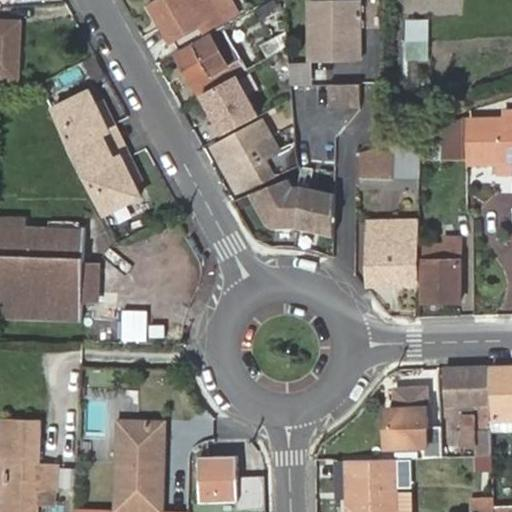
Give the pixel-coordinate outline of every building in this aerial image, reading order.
[(214,0),(160,0),(151,5),(171,41),(205,23),(210,32),(227,22),(214,0)] [(242,14),(233,0),(214,0),(227,22),(242,14)] [(284,11),(277,0),(276,0),(257,10),(265,23),(284,11)] [(360,2),(309,2),(309,61),(360,60),(360,2)] [(0,80),(20,81),(21,23),(3,22),(2,42),(0,42),(0,80)] [(177,54),(201,97),(244,73),(222,29),(177,54)] [(269,60),(291,47),(290,31),(261,46),(269,60)] [(426,59),(426,38),(403,38),(403,59),(426,59)] [(305,66),(293,66),(295,86),(305,86),(305,66)] [(315,66),(305,66),(305,86),(315,86),(315,66)] [(204,95),(226,135),(260,117),(238,76),(204,95)] [(363,85),(332,85),(332,108),(364,108),(363,85)] [(110,133),(91,94),(55,112),(105,216),(142,198),(135,185),(123,159),(116,162),(103,136),(110,133)] [(141,182),(104,104),(98,107),(110,133),(103,136),(116,162),(123,159),(135,185),(141,182)] [(504,124),(472,125),(472,158),(503,158),(503,162),(511,161),(511,112),(504,113),(504,124)] [(469,115),(421,132),(421,161),(469,161),(469,115)] [(297,167),(294,148),(282,155),(264,123),(215,148),(239,193),(297,167)] [(379,147),(365,152),(363,177),(393,178),(391,143),(379,147)] [(308,193),(310,188),(294,186),(291,178),(285,180),(290,191),(308,193)] [(279,183),(253,195),(267,226),(274,229),(296,229),(335,237),(336,194),(310,188),(308,193),(290,191),(285,180),(279,183)] [(18,226),(19,216),(0,215),(0,319),(82,321),(83,303),(101,304),(102,264),(85,262),(85,229),(27,226),(18,226)] [(27,216),(19,216),(18,226),(27,226),(27,216)] [(372,247),(371,286),(417,285),(417,246),(417,226),(390,226),(391,247),(372,247)] [(461,301),(460,262),(427,264),(427,302),(461,301)] [(511,367),(492,368),(495,435),(511,433),(511,367)] [(490,368),(449,370),(448,405),(491,405),(490,368)] [(421,456),(442,456),(442,429),(431,428),(430,409),(441,409),(440,389),(399,390),(399,409),(391,409),(385,417),(385,428),(393,433),(398,433),(398,451),(421,450),(421,456)] [(477,448),(476,457),(494,456),(493,432),(478,432),(477,416),(462,416),(462,448),(477,448)] [(0,455),(3,456),(0,511),(37,511),(38,492),(58,493),(59,465),(40,464),(41,423),(1,421),(0,437),(0,455)] [(109,444),(109,460),(121,460),(118,509),(163,510),(166,425),(123,423),(122,445),(109,444)] [(238,455),(201,456),(202,500),(239,499),(239,511),(266,510),(265,475),(238,476),(238,455)] [(349,461),(349,511),(396,511),(395,460),(349,461)] [(470,499),(470,511),(496,511),(496,507),(496,499),(470,499)]
